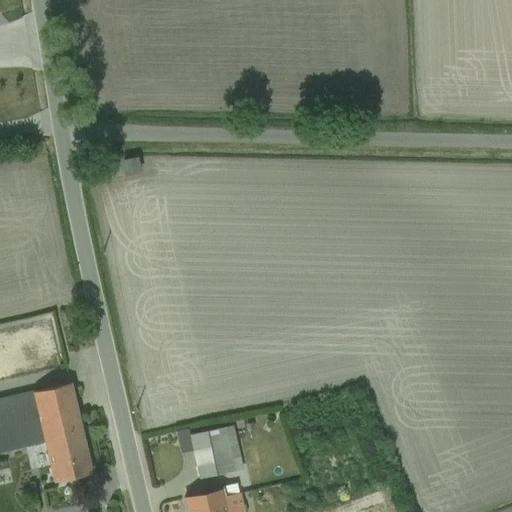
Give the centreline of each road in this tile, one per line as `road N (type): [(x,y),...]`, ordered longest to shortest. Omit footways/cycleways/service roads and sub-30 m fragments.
road 1 (unclassified): [(511,147),(61,137)]
road 2 (unclassified): [(142,511),(61,137)]
road 3 (unclassified): [(61,137),(38,0)]
